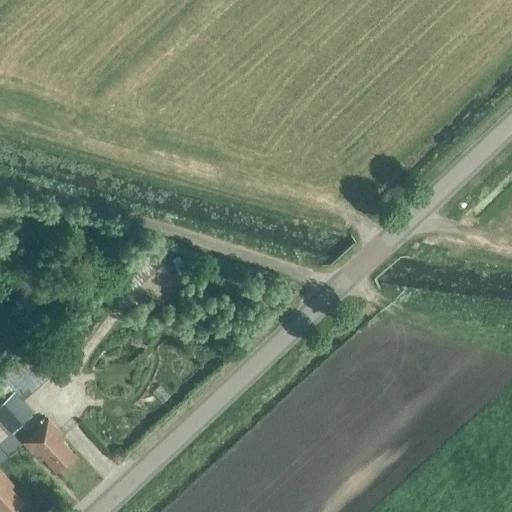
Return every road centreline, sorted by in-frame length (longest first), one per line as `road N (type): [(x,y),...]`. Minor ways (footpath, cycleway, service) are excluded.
road 1 (tertiary): [(94,511),(511,123)]
road 2 (track): [(336,287),(0,183)]
